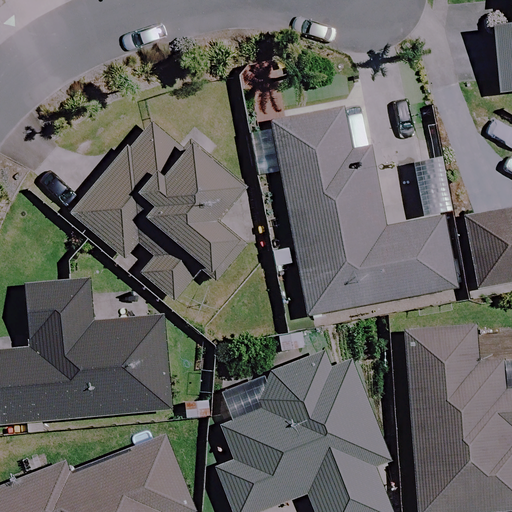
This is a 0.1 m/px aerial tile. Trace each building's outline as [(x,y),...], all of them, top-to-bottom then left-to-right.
[(511,17),(498,19),(506,94),(511,93),(511,17)] [(354,154),(346,111),(277,123),(311,317),(459,291),(447,221),(379,233),(364,152),(354,154)] [(77,221),(123,263),(138,247),(156,263),(142,279),(170,305),(200,271),(216,286),(248,250),(232,235),(249,217),(240,209),(259,188),(197,132),(178,153),(156,134),(77,221)] [(511,211),(468,219),(481,289),(511,283),(511,211)] [(95,327),(91,284),(28,289),(33,354),(0,356),(0,406),(1,425),(171,412),(164,321),(95,327)] [(511,511),(511,368),(479,370),(477,341),(411,344),(419,511),(511,511)] [(230,511),(257,511),(306,496),(311,511),(397,511),(383,470),(398,465),(372,385),(363,388),(355,364),(330,373),(324,358),(268,377),(272,390),(255,396),(262,416),(224,429),(235,463),(216,470),(230,511)] [(182,449),(157,459),(151,445),(62,478),(59,471),(0,492),(0,511),(180,511),(202,504),(182,449)]
